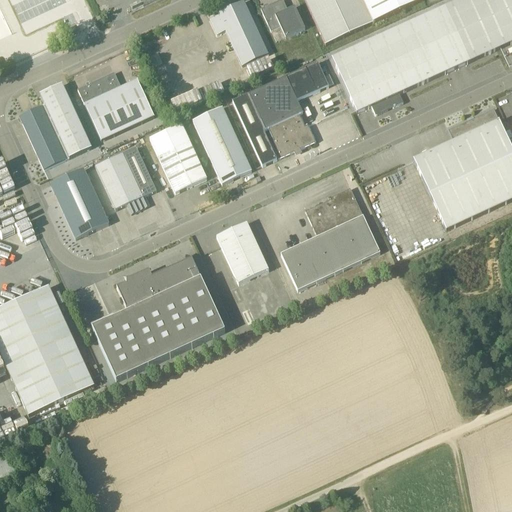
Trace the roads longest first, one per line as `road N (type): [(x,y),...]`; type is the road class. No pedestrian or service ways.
road 1 (unclassified): [(511,80),(115,263),(89,267),(49,241)]
road 2 (unclassified): [(0,89),(196,0)]
road 3 (track): [(511,409),(365,473)]
road 4 (unclassified): [(49,241),(0,122)]
